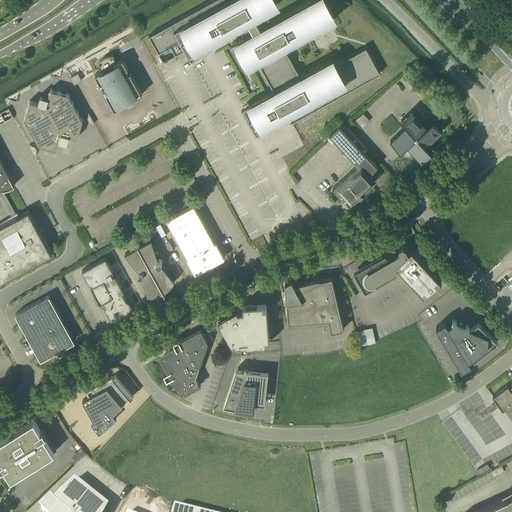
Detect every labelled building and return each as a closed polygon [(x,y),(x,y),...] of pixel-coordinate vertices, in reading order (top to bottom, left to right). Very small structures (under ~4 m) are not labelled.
[(258,62),(273,89),(241,107),(256,133),(288,115),(291,122),(380,73),(366,47),(332,65),(328,59),(300,75),(285,47),(332,21),(320,0),(308,0),(270,21),(265,13),(275,7),(270,0),(211,0),(149,35),(163,61),(164,60),(159,52),(171,46),(175,53),(168,57),(168,58),(185,49),(188,55),(239,27),(244,36),(231,43),(245,69),(258,62)] [(95,73),(100,83),(101,82),(103,86),(102,86),(114,109),(122,105),(121,103),(125,101),(127,105),(132,102),(130,98),(133,96),(134,98),(142,94),(130,71),(129,72),(127,68),(128,68),(123,58),(117,62),(113,55),(114,55),(108,55),(104,57),(100,60),(97,64),(101,70),(95,73)] [(69,135),(77,137),(82,119),(68,94),(50,88),(48,97),(40,94),(37,102),(29,100),(24,118),(38,145),(56,149),(59,141),(62,142),(68,138),(69,135)] [(9,108),(2,112),(6,120),(14,116),(9,108)] [(406,145),(421,161),(432,151),(426,145),(442,130),(432,120),(426,125),(412,109),(401,119),(408,127),(392,142),(400,151),(406,145)] [(326,137),(328,140),(332,143),(335,140),(358,165),(333,187),(343,199),(346,196),(350,199),(352,197),(354,200),(359,196),(361,198),(365,194),(363,192),(374,182),(367,175),(377,165),(365,152),(367,150),(344,124),(341,127),(339,124),(329,133),(329,134),(326,137)] [(14,185),(5,168),(0,158),(0,195),(13,218),(0,225),(0,281),(52,253),(33,218),(28,210),(17,216),(2,189),(5,188),(8,188),(10,187),(14,185)] [(69,193),(73,202),(91,193),(87,185),(69,193)] [(222,255),(198,212),(194,204),(195,203),(165,219),(165,220),(167,219),(171,227),(196,272),(204,267),(206,269),(204,265),(222,255)] [(314,220),(308,223),(311,228),(317,225),(314,220)] [(138,245),(137,245),(164,292),(163,290),(168,287),(170,285),(172,282),(174,279),(164,268),(161,264),(162,262),(162,260),(160,259),(158,259),(151,238),(141,244),(138,246),(138,245)] [(163,293),(164,292),(137,245),(138,246),(136,247),(125,253),(139,270),(137,271),(138,273),(139,275),(141,275),(147,294),(150,294),(152,294),(155,293),(157,293),(162,290),(163,293)] [(399,267),(414,284),(424,294),(441,280),(412,248),(409,251),(406,247),(405,246),(404,245),(403,245),(402,245),(401,245),(400,246),(399,247),(399,248),(399,249),(399,251),(388,257),(385,253),(354,271),(365,290),(396,272),(395,270),(399,267)] [(105,257),(82,270),(89,284),(91,283),(92,285),(90,286),(100,302),(101,301),(111,318),(117,315),(115,312),(120,310),(123,311),(126,311),(129,310),(131,307),(131,304),(129,301),(126,299),(122,292),(124,291),(115,274),(113,275),(111,272),(113,271),(105,257)] [(325,316),(327,315),(331,331),(344,328),(332,276),(319,279),(319,280),(297,288),(291,278),(285,281),(288,324),(289,324),(289,322),(291,322),(325,319),(325,316)] [(29,339),(30,339),(35,346),(33,347),(34,347),(35,347),(39,354),(38,355),(49,349),(50,350),(61,344),(61,343),(72,337),(72,336),(71,337),(66,329),(68,329),(67,328),(66,329),(62,321),(63,321),(63,320),(62,321),(59,316),(60,316),(60,315),(59,316),(55,308),(56,308),(56,307),(55,308),(52,304),(53,303),(52,303),(48,296),(49,295),(15,313),(15,314),(16,313),(20,321),(19,321),(20,322),(21,321),(23,325),(22,326),(23,326),(27,333),(26,334),(27,334),(28,334),(30,338),(29,339)] [(266,303),(252,304),(242,305),(243,310),(238,310),(236,308),(218,318),(233,345),(240,342),(240,344),(245,344),(269,343),(266,303)] [(446,320),(436,326),(461,368),(471,363),(469,359),(472,357),(474,360),(498,341),(478,322),(471,327),(469,326),(452,319),(452,320),(454,321),(448,325),(446,320)] [(373,326),(357,330),(360,345),(377,341),(373,326)] [(200,384),(195,376),(208,341),(200,328),(179,340),(182,345),(163,356),(173,374),(168,377),(169,378),(185,393),(200,384)] [(253,409),(253,402),(265,403),(268,371),(257,370),(238,369),(226,404),(253,409)] [(115,418),(111,413),(133,395),(112,374),(111,376),(92,388),(95,393),(82,400),(94,419),(90,422),(91,423),(91,422),(99,431),(99,432),(116,418),(116,417),(115,418)] [(511,390),(511,391),(508,385),(492,396),(503,410),(511,402),(511,380),(511,381),(511,382),(511,390)] [(54,452),(47,442),(45,444),(41,437),(42,436),(43,437),(44,436),(43,436),(46,435),(42,430),(40,431),(33,420),(0,440),(0,456),(3,461),(2,462),(1,462),(0,463),(1,463),(0,463),(0,466),(2,469),(4,468),(11,479),(54,452)] [(49,500),(50,500),(41,509),(43,511),(106,511),(109,508),(74,479),(52,501),(51,499),(50,498),(49,500)] [(508,497),(508,496),(474,511),(511,511),(511,490),(508,492),(509,496),(508,497)]
